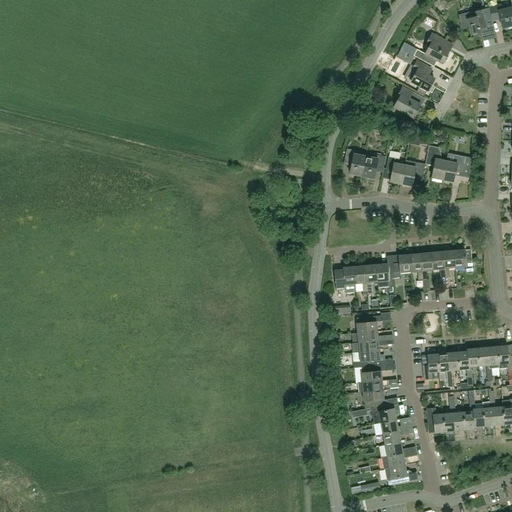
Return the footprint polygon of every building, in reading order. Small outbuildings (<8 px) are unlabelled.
[(502,30),(511,27),(511,10),(511,8),(503,11),(501,5),(489,8),(492,20),(499,18),(502,30)] [(461,30),(468,28),(470,37),(480,35),(479,30),(485,28),(486,31),(491,29),(490,27),(492,26),(488,9),(474,12),(457,16),(461,30)] [(417,49),(413,56),(433,67),(437,61),(442,64),(442,63),(445,63),(450,54),(448,52),(449,51),(438,45),(442,39),(431,33),(424,46),(428,48),(424,54),(417,49)] [(427,91),(434,79),(422,73),(426,66),(416,60),(412,67),(417,70),(410,82),(427,91)] [(412,118),(419,106),(420,105),(408,99),(412,92),(402,87),(395,99),(397,100),(393,108),(412,118)] [(431,178),(442,180),(446,161),(439,160),(440,155),(438,148),(428,146),(425,164),(425,165),(425,164),(433,166),(431,178)] [(349,174),(362,176),(366,157),(359,156),(360,152),(347,149),(345,162),(351,163),(349,174)] [(366,157),(362,176),(373,179),(376,168),(383,169),(386,157),(372,154),(371,158),(366,157)] [(446,161),(442,180),(453,182),(455,171),(461,172),(464,157),(453,155),(452,162),(446,161)] [(389,182),(401,184),(405,165),(399,164),(400,160),(388,157),(386,169),(391,170),(389,182)] [(405,165),(401,184),(412,186),(412,184),(414,175),(423,176),(425,165),(411,162),(406,161),(405,165)] [(472,260),(466,260),(465,250),(453,251),(455,269),(466,268),(467,272),(473,272),(472,260)] [(448,269),(455,269),(453,251),(442,253),(444,279),(449,278),(448,269)] [(442,253),(431,254),(433,271),(439,270),(440,279),(444,279),(442,253)] [(433,271),(431,254),(420,255),(422,281),(427,280),(426,271),(433,271)] [(422,281),(420,255),(409,256),(410,273),(417,272),(418,281),(422,281)] [(410,273),(409,256),(398,257),(398,264),(392,264),(394,281),(400,280),(399,274),(410,273)] [(387,264),(375,266),(377,283),(378,289),(395,287),(394,281),(392,264),(387,265),(387,264)] [(372,295),(371,292),(371,284),(377,283),(375,266),(364,267),(367,293),(367,296),(372,295)] [(353,268),(355,285),(362,284),(363,293),(367,293),(364,267),(353,268)] [(356,293),(355,285),(353,268),(342,269),(342,271),(334,272),(336,292),(345,291),(346,294),(356,293)] [(356,324),(357,334),(377,332),(376,323),(381,322),(380,316),(356,319),(357,324),(356,324)] [(495,338),(496,330),(489,329),(488,338),(495,338)] [(357,334),(358,343),(393,340),(393,335),(378,337),(377,332),(357,334)] [(353,354),(359,353),(379,351),(378,346),(393,345),(393,340),(358,343),(358,344),(352,344),(353,354)] [(511,370),(511,355),(508,356),(507,346),(497,347),(499,368),(498,369),(498,370),(506,369),(506,371),(511,370)] [(499,368),(497,347),(487,348),(488,368),(486,368),(486,375),(492,375),(491,369),(498,369),(499,368)] [(488,368),(487,348),(477,349),(478,366),(486,366),(486,368),(488,368)] [(478,366),(477,349),(467,350),(467,352),(469,372),(466,372),(466,379),(472,378),(471,367),(478,366)] [(380,361),(379,351),(359,353),(360,363),(353,364),(354,369),(361,368),(385,366),(393,365),(393,359),(380,361)] [(457,353),(458,370),(466,370),(466,372),(469,372),(467,352),(457,353)] [(449,374),(447,353),(437,354),(438,372),(446,372),(446,374),(449,374)] [(458,370),(457,353),(447,353),(449,374),(446,374),(447,381),(452,380),(451,371),(458,370)] [(438,372),(437,354),(426,355),(427,365),(422,366),(424,380),(432,380),(431,373),(438,372)] [(362,383),(382,381),(381,372),(386,372),(385,366),(361,368),(362,374),(361,374),(362,383)] [(382,381),(362,383),(362,384),(358,384),(359,393),(363,392),(363,393),(383,391),(382,386),(397,384),(397,380),(382,381)] [(365,409),(374,408),(388,405),(387,400),(384,401),(383,391),(363,393),(364,402),(365,409)] [(482,409),(484,427),(494,426),(492,406),(495,406),(494,398),(489,399),(489,408),(482,409)] [(511,399),(502,400),(502,407),(504,425),(511,424),(511,399)] [(472,408),(475,407),(474,400),(468,401),(469,412),(462,413),(464,431),(474,430),(474,428),(472,408)] [(442,414),(444,433),(454,432),(452,412),(455,411),(454,404),(449,404),(450,414),(442,414)] [(374,425),(380,423),(396,420),(394,410),(389,410),(388,405),(374,408),(375,413),(372,413),(374,425)] [(492,406),(494,426),(504,425),(502,407),(495,408),(495,406),(492,406)] [(472,408),(474,428),(484,427),(482,409),(475,409),(475,407),(472,408)] [(426,409),(427,423),(433,423),(433,433),(444,433),(442,414),(435,415),(434,409),(426,409)] [(452,412),(454,432),(464,431),(462,413),(455,413),(455,411),(452,412)] [(396,420),(380,423),(383,435),(399,432),(402,431),(412,429),(411,425),(398,427),(396,420)] [(385,446),(401,443),(399,432),(383,435),(385,446)] [(401,443),(385,446),(387,457),(413,452),(412,448),(402,450),(401,443)] [(387,457),(382,458),(384,469),(385,469),(405,465),(403,458),(417,456),(416,451),(413,452),(387,457)] [(408,482),(405,465),(385,469),(388,485),(408,482)]
